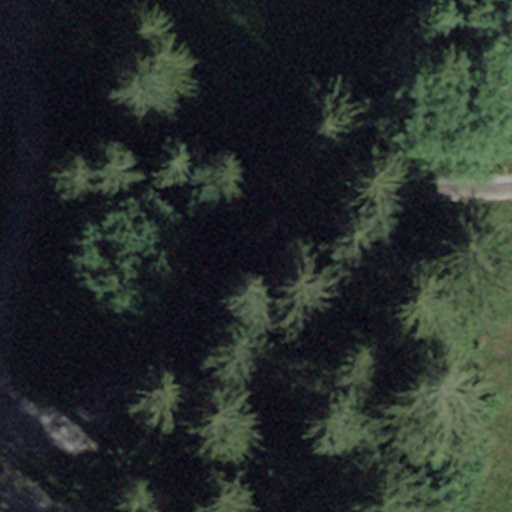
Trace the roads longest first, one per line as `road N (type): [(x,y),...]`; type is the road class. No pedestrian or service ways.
road 1 (track): [(511,187),(426,188),(371,201),(229,261),(103,421),(81,431),(38,436),(0,413)]
road 2 (track): [(0,302),(38,112),(23,0)]
